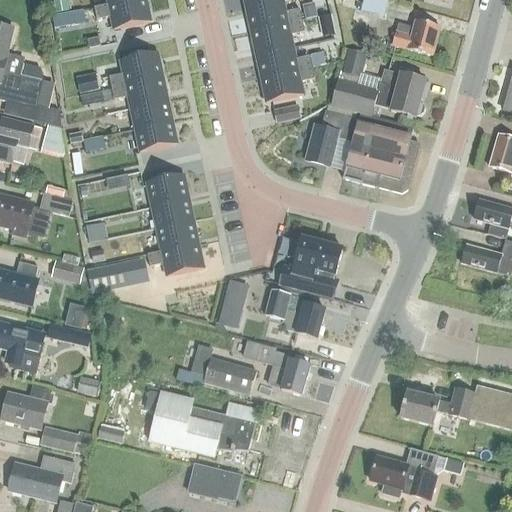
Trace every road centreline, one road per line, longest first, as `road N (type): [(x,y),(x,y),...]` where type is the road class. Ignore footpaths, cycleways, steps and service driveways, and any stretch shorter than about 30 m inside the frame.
road 1 (residential): [(421,237),(254,184),(243,166),(206,0)]
road 2 (tertiary): [(421,237),(495,0)]
road 3 (tertiary): [(314,511),(341,419),(383,334)]
road 4 (unclassified): [(383,334),(511,357)]
